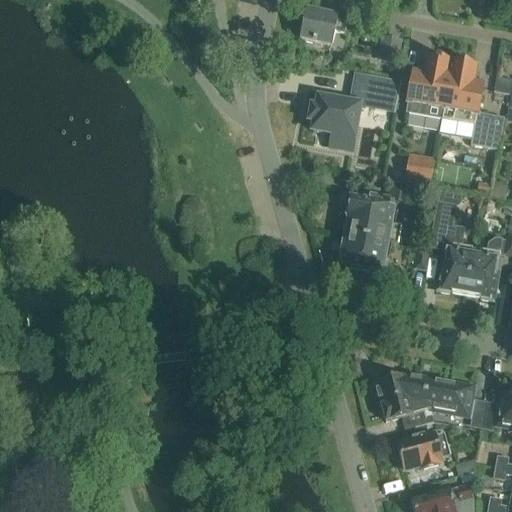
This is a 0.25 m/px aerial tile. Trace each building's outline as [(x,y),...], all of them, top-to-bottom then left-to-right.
[(300,43),(331,49),(334,33),(344,35),(347,23),(337,21),(337,20),(307,13),(304,25),(301,28),(299,35),(301,38),(300,43)] [(382,38),(378,62),(398,66),(402,41),(382,38)] [(406,116),(441,122),(452,65),(441,63),(441,62),(437,62),(436,62),(428,61),(426,75),(413,73),(406,116)] [(452,65),(441,122),(474,128),(471,148),(498,153),(504,121),(478,116),(483,86),(475,84),(477,70),(475,70),(476,69),(468,68),(466,65),(456,63),(453,65),(452,65)] [(312,109),(310,124),(314,124),(313,134),(332,137),(330,150),(353,153),(361,109),(396,115),(402,85),(355,77),(350,106),(318,100),(317,110),(312,109)] [(511,83),(511,82),(496,80),(494,94),(510,97),(511,83)] [(430,190),(435,163),(409,158),(407,173),(404,185),(430,190)] [(347,219),(344,237),(392,245),(392,246),(396,247),(400,229),(392,227),(395,209),(408,211),(410,194),(390,190),(389,202),(364,198),(363,203),(347,201),(344,218),(347,219)] [(437,205),(429,252),(446,255),(440,285),(438,284),(437,293),(439,293),(438,294),(440,295),(439,296),(448,298),(448,296),(450,296),(463,299),(472,251),(460,249),(464,232),(452,229),(456,209),(450,208),(452,196),(440,193),(437,205)] [(511,236),(507,235),(505,242),(503,258),(511,259),(511,236)] [(392,245),(344,237),(340,260),(345,261),(342,273),(382,280),(386,261),(389,261),(392,245)] [(472,251),(463,299),(480,302),(481,302),(481,304),(490,306),(490,304),(491,304),(491,303),(493,303),(494,295),(492,294),(498,261),(499,257),(503,258),(505,242),(496,240),(488,245),(487,254),(472,251)] [(415,272),(425,274),(430,252),(418,250),(415,272)] [(403,379),(387,383),(386,382),(386,381),(385,380),(384,380),(382,379),(380,379),(379,379),(378,380),(376,381),(376,382),(375,383),(375,384),(375,386),(381,407),(380,408),(385,426),(411,418),(411,419),(428,414),(430,415),(423,388),(419,382),(419,381),(403,379)] [(455,387),(419,381),(419,382),(423,388),(430,415),(431,415),(434,426),(466,430),(473,390),(455,387)] [(511,397),(502,395),(495,431),(508,433),(507,436),(511,436),(511,440),(511,445),(511,444),(511,397)] [(486,406),(476,404),(474,412),(484,414),(486,406)] [(497,408),(486,406),(484,414),(485,414),(482,431),(492,433),(497,408)] [(406,444),(406,445),(396,448),(403,473),(423,468),(424,471),(440,467),(443,465),(442,461),(450,459),(444,436),(437,438),(436,436),(406,444)] [(497,460),(495,470),(511,473),(511,467),(507,467),(508,462),(497,460)] [(454,467),(457,479),(473,475),(475,461),(454,467)] [(511,473),(495,470),(493,481),(504,483),(505,477),(511,479),(511,487),(511,494),(511,473)] [(424,500),(412,503),(414,511),(461,511),(459,503),(460,503),(460,502),(467,500),(468,504),(479,500),(475,486),(456,491),(456,490),(450,492),(449,491),(441,493),(441,492),(423,497),(424,500)] [(511,511),(511,494),(508,509),(500,508),(501,503),(490,501),(487,511),(511,511)]
